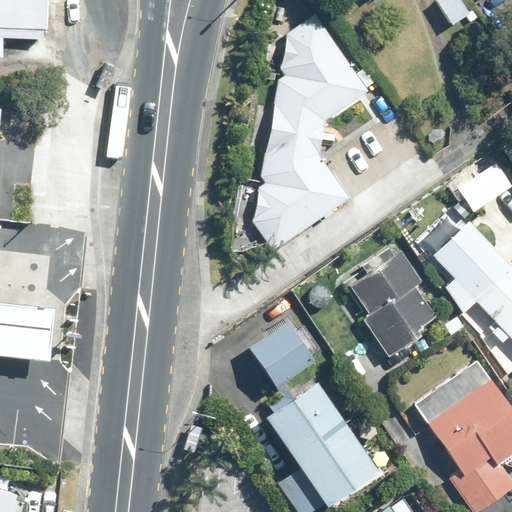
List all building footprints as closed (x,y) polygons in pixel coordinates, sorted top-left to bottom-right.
[(46,28),(46,0),(0,0),(0,36),(42,38),(42,28),(46,28)] [(468,20),(466,17),(455,0),(446,0),(435,7),(450,31),(466,21),(468,20)] [(472,13),(466,17),(468,20),(466,21),(469,26),(477,21),(472,13)] [(311,152),(316,127),(366,93),(313,15),(283,35),(250,224),(269,253),(345,202),(311,152)] [(0,130),(0,193),(46,198),(51,135),(0,130)] [(511,144),(503,151),(511,165),(511,164),(511,144)] [(494,168),(455,194),(472,218),(510,192),(494,168)] [(511,274),(468,228),(431,263),(492,327),(486,333),(483,352),(500,372),(511,364),(511,274)] [(393,260),(388,254),(361,272),(365,279),(348,291),(368,321),(361,326),(363,327),(388,364),(421,341),(417,336),(436,323),(414,292),(422,287),(400,255),(393,260)] [(0,359),(41,363),(47,309),(0,304),(0,359)] [(468,307),(456,316),(465,329),(477,322),(468,307)] [(245,357),(273,397),(311,371),(284,330),(245,357)] [(432,338),(417,347),(422,356),(438,346),(432,338)] [(458,475),(448,481),(467,511),(482,511),(511,491),(511,487),(499,469),(511,459),(511,416),(477,365),(413,409),(458,475)] [(296,475),(276,488),(292,511),(319,511),(321,511),(333,511),(378,482),(316,392),(264,427),(296,475)] [(23,511),(27,499),(0,491),(0,511),(23,511)]
